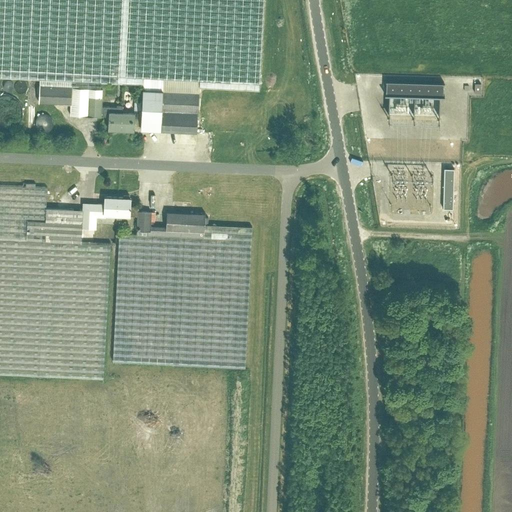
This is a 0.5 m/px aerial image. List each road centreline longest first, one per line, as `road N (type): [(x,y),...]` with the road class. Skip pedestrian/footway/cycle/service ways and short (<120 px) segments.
road 1 (tertiary): [(370,511),(372,374),(341,163)]
road 2 (unclassified): [(288,171),(271,511)]
road 3 (unclassified): [(0,157),(288,171)]
road 4 (tertiary): [(341,163),(314,0)]
